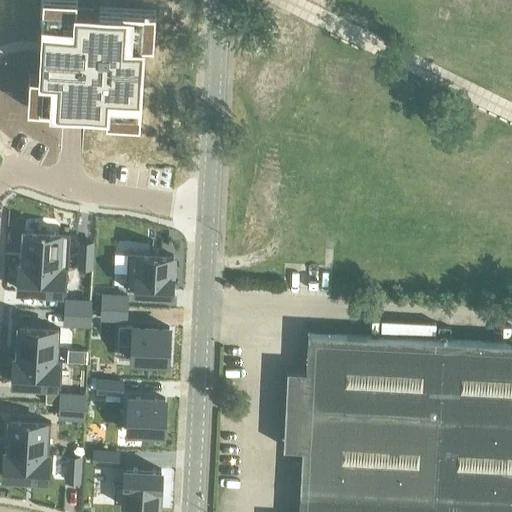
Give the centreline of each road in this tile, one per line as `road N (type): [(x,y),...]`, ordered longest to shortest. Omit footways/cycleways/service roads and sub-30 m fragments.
road 1 (unclassified): [(511,329),(259,313)]
road 2 (residential): [(0,178),(13,173),(209,212)]
road 3 (unclassified): [(209,212),(219,0)]
road 4 (unclassified): [(192,511),(204,310)]
road 5 (unclassified): [(259,313),(251,511)]
